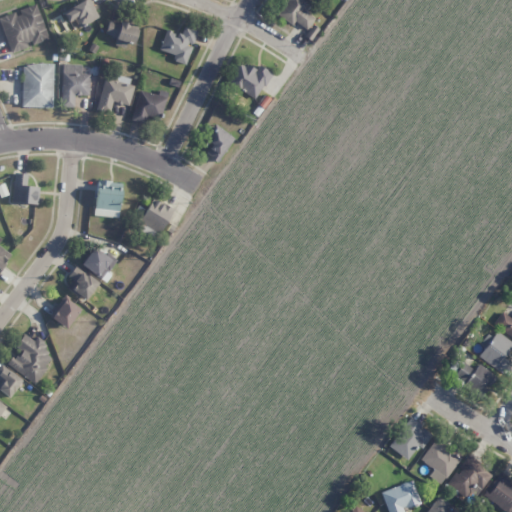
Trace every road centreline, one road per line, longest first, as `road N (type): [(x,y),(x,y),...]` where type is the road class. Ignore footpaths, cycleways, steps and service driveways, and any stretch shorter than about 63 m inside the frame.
road 1 (residential): [(195,185),(98,142),(0,140)]
road 2 (residential): [(71,138),(62,230),(0,317)]
road 3 (residential): [(161,164),(249,0)]
